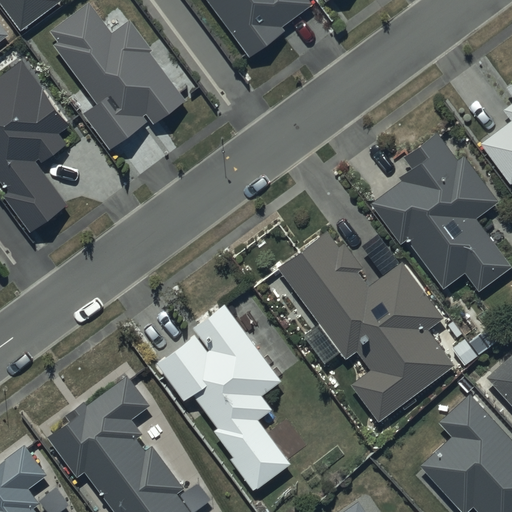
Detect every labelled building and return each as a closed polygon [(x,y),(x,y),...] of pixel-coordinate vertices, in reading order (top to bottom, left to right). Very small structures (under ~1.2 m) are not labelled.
[(2,0),(19,23),(51,0),(2,0)] [(97,97),(83,107),(110,144),(148,116),(144,110),(146,109),(153,118),(186,94),(151,45),(154,43),(131,12),(112,26),(93,0),(84,0),(51,25),(58,34),(53,38),(97,97)] [(212,0),(248,50),(285,23),(282,20),(309,0),(212,0)] [(0,35),(11,27),(0,12),(0,35)] [(23,55),(0,72),(0,173),(9,185),(3,189),(29,225),(67,198),(36,156),(41,152),(43,155),(67,137),(59,127),(70,119),(23,55)] [(511,114),(480,137),(510,177),(511,175),(511,75),(505,80),(511,89),(511,95),(503,103),(511,114)] [(401,175),(372,197),(400,237),(407,231),(442,282),(465,266),(479,286),(511,259),(477,210),(499,194),(465,148),(459,152),(439,125),(404,150),(410,159),(397,169),(401,175)] [(328,223),(277,260),(345,352),(357,344),(370,362),(350,376),(379,415),(454,360),(428,325),(445,312),(403,255),(366,281),(355,267),(362,262),(343,236),(339,239),(328,223)] [(196,326),(157,355),(184,392),(193,385),(216,420),(213,422),(233,450),(230,452),(252,483),(290,457),(259,412),(273,402),(263,387),(281,374),(226,295),(191,320),(196,326)] [(511,348),(487,370),(511,396),(511,348)] [(70,414),(49,429),(79,472),(86,467),(118,511),(193,511),(176,487),(183,482),(151,438),(144,443),(136,433),(143,428),(131,413),(151,399),(129,369),(89,398),(86,395),(66,409),(70,414)] [(511,511),(511,432),(471,386),(439,414),(452,429),(420,458),(464,508),(473,499),(484,511),(511,511)] [(0,511),(52,511),(50,508),(44,511),(43,511),(35,501),(41,497),(30,482),(49,469),(26,438),(0,457),(0,511)]
